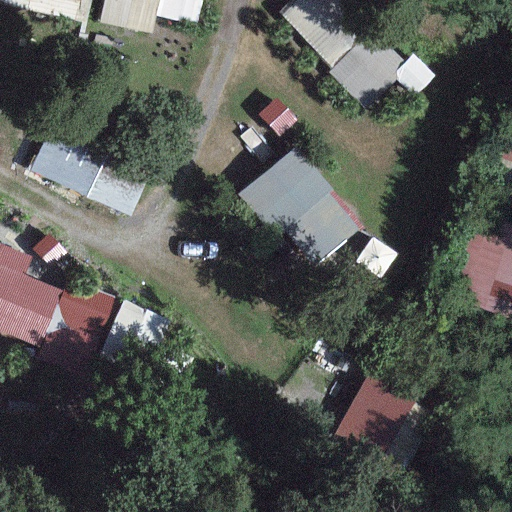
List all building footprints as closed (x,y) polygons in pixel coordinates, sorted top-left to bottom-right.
[(0,0),(0,22),(81,23),(81,0),(0,0)] [(157,26),(200,31),(203,0),(108,0),(104,36),(155,42),(157,26)] [(303,0),(280,22),(367,118),(410,79),(337,0),(303,0)] [(51,186),(120,218),(139,176),(70,145),(51,186)] [(306,278),(361,227),(291,152),(236,203),(306,278)] [(471,293),(511,294),(511,239),(474,237),(471,293)]
